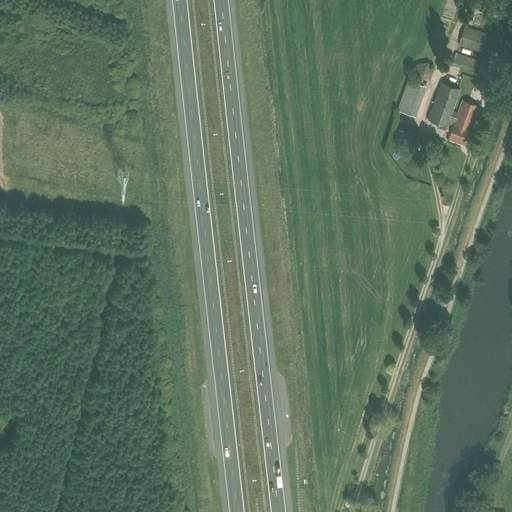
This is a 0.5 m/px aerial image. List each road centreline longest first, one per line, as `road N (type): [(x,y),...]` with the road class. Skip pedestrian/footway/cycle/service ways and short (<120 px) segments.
road 1 (motorway): [(279,511),(221,0)]
road 2 (motorway): [(178,0),(235,511)]
